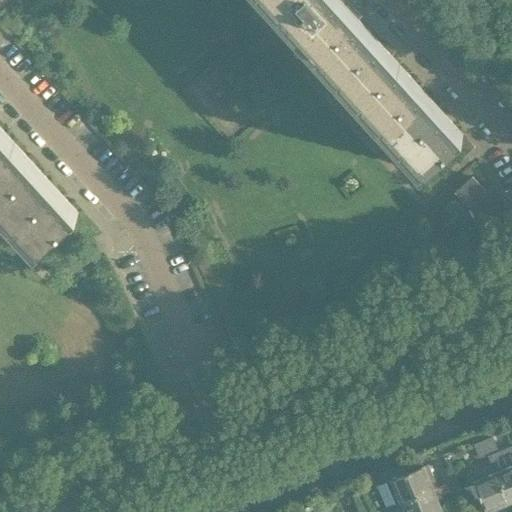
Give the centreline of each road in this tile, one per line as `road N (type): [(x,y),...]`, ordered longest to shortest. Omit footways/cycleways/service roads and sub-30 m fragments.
road 1 (residential): [(219,422),(142,232),(0,73)]
road 2 (residential): [(219,422),(511,292)]
road 3 (residential): [(14,510),(219,422)]
road 4 (residential): [(511,142),(385,0)]
